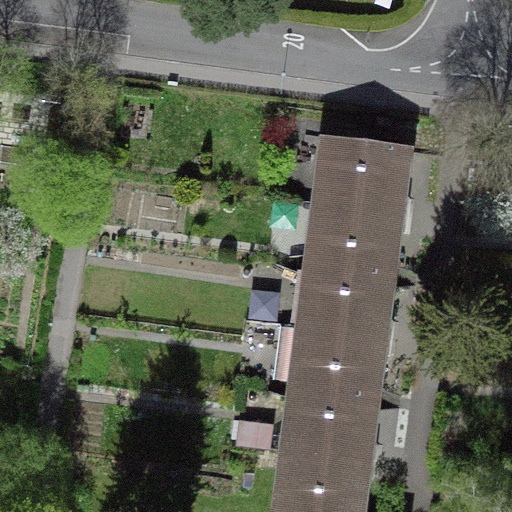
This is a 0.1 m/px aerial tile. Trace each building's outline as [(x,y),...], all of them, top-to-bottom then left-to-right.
[(329,142),(321,205),(397,215),(405,152),(329,142)] [(321,205),(313,266),(389,276),(397,215),(321,205)] [(313,266),(305,328),(381,338),(389,276),(313,266)] [(305,328),(297,389),(373,399),(381,338),(305,328)] [(297,389),(289,450),(365,460),(373,399),(297,389)] [(357,511),(365,460),(289,450),(280,511),(357,511)]
